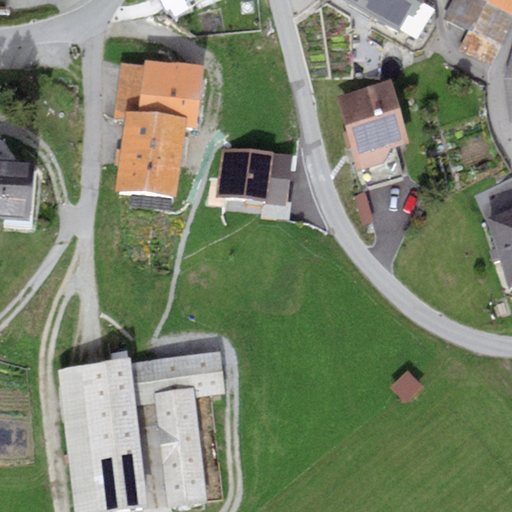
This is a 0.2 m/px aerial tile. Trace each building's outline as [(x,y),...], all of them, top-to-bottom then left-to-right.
[(157,0),(167,17),(194,2),(198,10),(221,4),(219,0),(157,0)] [(335,0),(332,6),(413,57),(424,54),(436,35),(435,10),(427,5),(430,0),(335,0)] [(511,33),(511,27),(459,0),(456,0),(443,24),(467,40),(458,55),(494,76),(511,33)] [(511,0),(459,0),(511,27),(511,0)] [(137,126),(145,72),(121,69),(114,122),(126,124),(137,126)] [(205,79),(145,70),(145,72),(137,126),(188,133),(187,140),(195,141),(205,79)] [(392,90),(339,106),(365,194),(405,183),(398,157),(410,154),(392,90)] [(176,216),(187,140),(188,133),(137,126),(126,124),(115,207),(176,216)] [(0,171),(0,231),(29,234),(35,175),(0,171)] [(511,180),(474,196),(488,228),(511,300),(511,299),(511,180)] [(222,358),(129,368),(133,409),(156,407),(166,511),(200,511),(208,511),(197,406),(226,403),(222,358)] [(129,373),(58,381),(72,511),(144,511),(133,409),(129,373)] [(422,392),(406,376),(389,392),(397,400),(405,409),(422,392)]
